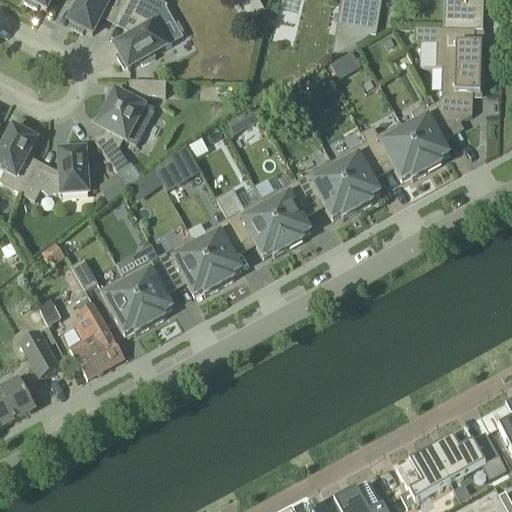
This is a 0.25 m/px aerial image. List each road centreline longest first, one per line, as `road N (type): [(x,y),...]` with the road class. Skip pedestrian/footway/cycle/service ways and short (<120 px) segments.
road 1 (unclassified): [(0,473),(511,191)]
road 2 (residential): [(0,91),(60,113),(78,100),(82,81),(75,55),(0,19)]
road 3 (residential): [(307,490),(494,387)]
